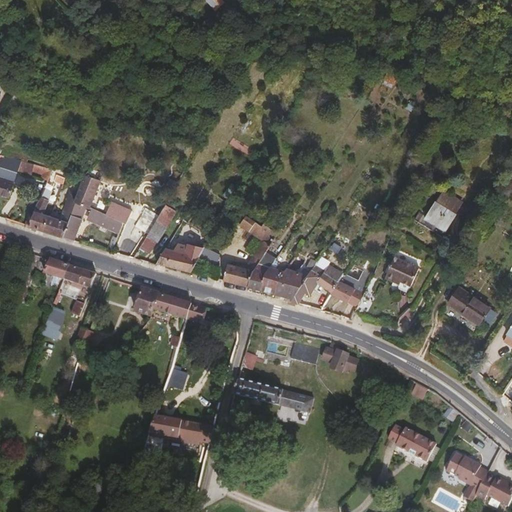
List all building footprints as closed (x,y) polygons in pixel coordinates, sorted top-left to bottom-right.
[(206,0),(217,11),(226,2),(224,0),(206,0)] [(223,15),(231,7),(227,3),(219,11),(223,15)] [(381,87),(392,90),(396,77),(385,74),(381,87)] [(16,169),(19,160),(0,153),(0,177),(12,181),(16,169)] [(32,166),(33,163),(19,160),(16,169),(30,172),(32,166)] [(61,182),(63,177),(55,174),(54,179),(61,182)] [(88,208),(100,180),(84,174),(73,201),(74,201),(85,207),(88,208)] [(0,193),(7,196),(12,181),(0,177),(0,193)] [(46,198),(50,190),(43,187),(40,195),(46,198)] [(454,214),(461,203),(442,190),(435,201),(454,214)] [(41,213),(46,198),(40,195),(34,211),(41,213)] [(67,222),(74,201),(73,201),(67,197),(59,219),(67,222)] [(73,239),(85,207),(74,201),(67,222),(62,236),(73,239)] [(441,236),(454,214),(435,201),(426,215),(419,211),(414,219),(441,236)] [(157,240),(175,210),(164,204),(146,233),(156,239),(157,240)] [(122,222),(126,212),(110,205),(106,215),(122,222)] [(92,221),(97,211),(90,208),(86,219),(92,221)] [(36,227),(41,213),(34,211),(32,215),(28,225),(36,227)] [(118,233),(122,222),(106,215),(97,211),(92,221),(118,233)] [(42,229),(47,215),(41,213),(36,227),(42,229)] [(28,225),(32,215),(28,214),(24,224),(28,225)] [(62,236),(67,222),(59,219),(47,215),(42,229),(62,236)] [(277,234),(262,223),(260,227),(244,215),(238,224),(263,242),(263,241),(270,246),(274,240),(277,234)] [(149,250),(156,239),(146,233),(140,245),(149,250)] [(260,260),(269,247),(270,246),(263,241),(263,242),(253,255),(260,260)] [(198,256),(203,246),(187,242),(185,245),(177,242),(173,249),(198,256)] [(163,264),(173,249),(165,247),(156,262),(163,264)] [(261,265),(272,249),(271,248),(269,247),(260,260),(258,264),(261,265)] [(190,271),(198,256),(173,249),(163,264),(190,271)] [(410,286),(418,267),(393,256),(384,277),(393,281),(394,278),(400,281),(410,286)] [(63,278),(68,265),(48,259),(43,271),(63,278)] [(324,270),(313,262),(310,267),(311,269),(321,275),(324,270)] [(249,287),(253,271),(226,264),(221,280),(249,287)] [(260,290),(264,276),(270,268),(261,265),(258,264),(253,271),(249,287),(260,290)] [(89,287),(94,273),(68,265),(63,278),(89,287)] [(338,281),(342,274),(328,265),(324,270),(321,275),(322,275),(318,282),(332,291),(338,281)] [(274,294),(283,271),(270,268),(264,276),(260,290),(274,294)] [(298,288),(306,276),(285,269),(283,271),(274,294),(291,298),(298,288)] [(309,295),(318,282),(322,275),(321,275),(311,269),(306,276),(298,288),(305,292),(309,295)] [(85,296),(89,287),(63,278),(57,291),(74,299),(76,293),(85,296)] [(357,306),(363,293),(338,281),(332,291),(331,293),(357,306)] [(363,315),(375,292),(365,287),(363,293),(357,306),(354,312),(363,315)] [(496,312),(458,287),(449,300),(452,303),(450,306),(452,307),(474,322),(477,319),(480,321),(487,326),(496,312)] [(152,307),(157,292),(141,288),(134,309),(150,314),(152,307)] [(297,303),(305,292),(298,288),(291,298),(289,301),(297,303)] [(172,313),(176,299),(157,292),(152,307),(172,313)] [(77,316),(85,296),(76,293),(74,299),(69,312),(77,316)] [(186,314),(190,303),(176,299),(172,313),(185,318),(186,314)] [(202,312),(204,307),(190,303),(186,314),(196,317),(202,319),(204,312),(202,312)] [(61,326),(54,325),(54,323),(46,321),(42,336),(57,340),(61,326)] [(84,345),(90,330),(80,326),(74,341),(78,343),(84,345)] [(169,348),(177,351),(181,338),(173,335),(169,348)] [(337,351),(339,344),(329,340),(326,348),(336,352),(337,351)] [(332,363),(336,352),(326,348),(325,349),(322,358),(332,363)] [(343,367),(347,356),(347,355),(337,351),(336,352),(332,363),(330,368),(340,372),(343,367)] [(353,371),(357,360),(347,356),(343,367),(353,371)] [(171,370),(169,387),(185,389),(187,371),(171,370)] [(277,405),(281,391),(237,379),(233,393),(277,405)] [(422,400),(428,389),(417,384),(411,394),(422,400)] [(309,413),(313,399),(281,391),(277,405),(281,406),(282,408),(285,410),(287,410),(289,409),(290,408),(309,413)] [(177,436),(180,418),(154,414),(148,432),(150,432),(150,435),(166,437),(167,434),(177,436)] [(208,442),(213,425),(213,424),(180,418),(177,436),(208,442)] [(394,444),(402,430),(394,426),(387,439),(394,444)] [(436,445),(405,428),(403,431),(402,430),(394,444),(396,444),(395,447),(409,454),(410,451),(415,454),(414,457),(426,463),(436,445)] [(488,472),(480,467),(481,465),(469,459),(468,460),(455,453),(445,471),(459,478),(458,480),(470,486),(463,497),(472,502),(475,496),(487,474),(488,472)] [(511,498),(511,488),(508,486),(502,483),(504,480),(496,476),(494,479),(487,474),(475,496),(484,501),(487,497),(507,508),(511,498)]
